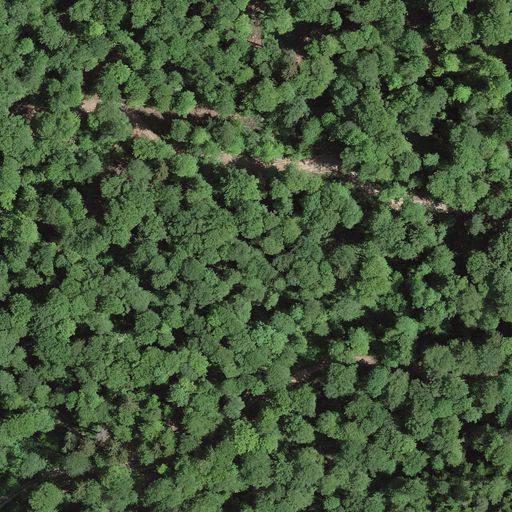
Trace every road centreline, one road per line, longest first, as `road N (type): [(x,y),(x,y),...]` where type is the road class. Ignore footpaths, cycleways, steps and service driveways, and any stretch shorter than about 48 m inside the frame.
road 1 (track): [(0,502),(54,475),(147,467),(193,452),(266,392),(329,365),(511,374)]
road 2 (track): [(511,226),(472,211),(378,200),(331,166),(183,157),(112,108),(37,117),(0,99)]
